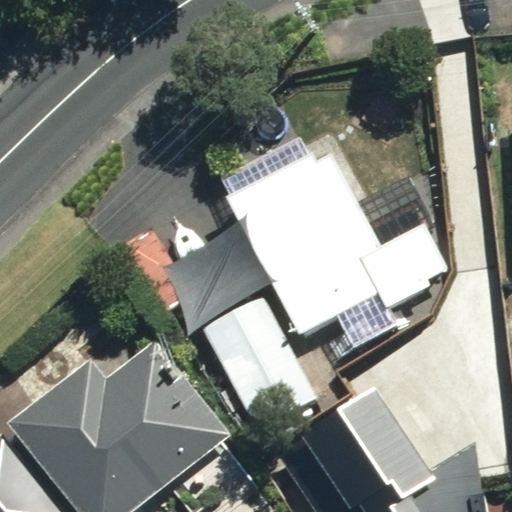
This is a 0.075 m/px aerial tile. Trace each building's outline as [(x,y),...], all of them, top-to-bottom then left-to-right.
[(511,95),(503,96),(511,190),(511,95)] [(334,331),(349,360),(392,337),(384,320),(446,288),(419,237),(376,260),(327,166),(312,174),(297,144),(215,190),(226,210),(216,214),(291,353),(334,331)] [(195,339),(250,445),(315,410),(262,305),(195,339)] [(1,441),(56,511),(149,511),(227,449),(149,356),(101,395),(83,373),(1,441)] [(442,369),(449,430),(503,425),(497,362),(442,369)] [(358,511),(368,511),(439,475),(419,438),(341,479),(358,511)] [(258,451),(271,478),(288,470),(275,443),(258,451)] [(0,447),(0,511),(50,511),(1,447),(0,447)]
